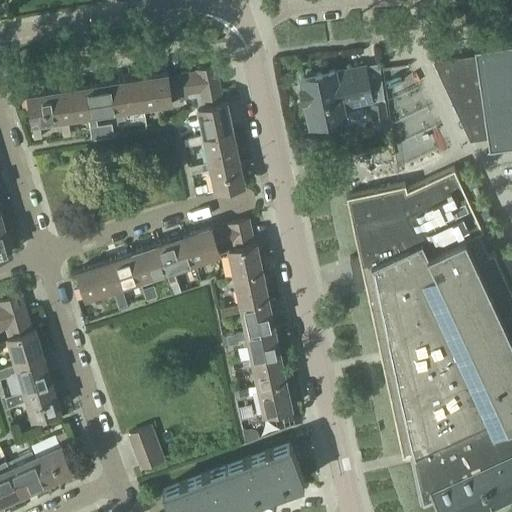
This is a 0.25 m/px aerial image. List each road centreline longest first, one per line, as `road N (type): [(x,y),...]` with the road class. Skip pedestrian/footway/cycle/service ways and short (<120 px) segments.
road 1 (residential): [(350,511),(282,183)]
road 2 (residential): [(115,484),(40,252)]
road 3 (residential): [(234,6),(0,36)]
road 4 (residential): [(40,252),(229,197)]
road 5 (unclassified): [(282,183),(234,6)]
road 6 (residential): [(40,252),(0,109)]
